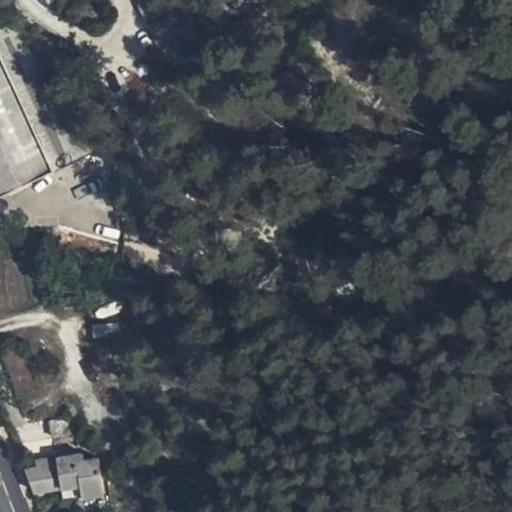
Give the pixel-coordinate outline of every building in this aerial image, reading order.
[(158,42),(184,27),(170,0),(149,0),(139,6),(158,42)] [(17,25),(0,32),(0,55),(52,170),(90,152),(17,25)] [(158,42),(167,60),(193,46),(184,27),(158,42)] [(0,55),(0,193),(52,170),(0,55)] [(140,296),(127,297),(127,310),(141,309),(140,296)] [(119,334),(118,323),(93,325),(94,336),(119,334)] [(79,432),(76,415),(51,419),(54,436),(79,432)] [(72,486),(73,498),(103,493),(99,458),(86,460),(85,452),(38,459),(38,465),(28,467),(30,478),(37,491),(63,487),(72,486)] [(63,487),(64,499),(73,498),(72,486),(63,487)]
